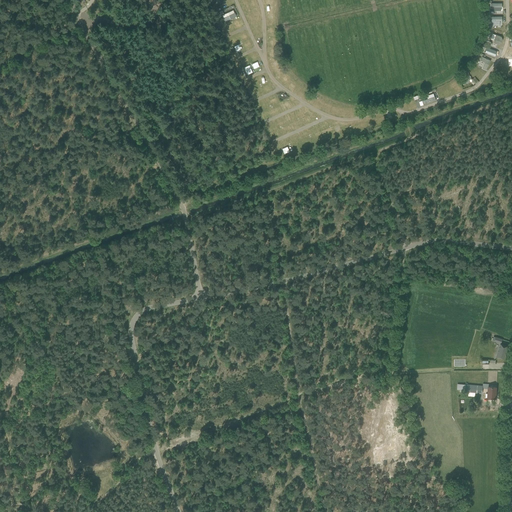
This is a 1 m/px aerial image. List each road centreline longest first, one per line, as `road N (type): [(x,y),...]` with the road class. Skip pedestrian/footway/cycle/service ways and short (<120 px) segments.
road 1 (unclassified): [(201,298),(182,205),(67,0)]
road 2 (unclassified): [(201,298),(438,239),(511,248)]
road 3 (unclassified): [(178,511),(155,451),(125,318),(201,298)]
road 4 (track): [(155,451),(296,396)]
road 5 (unclassified): [(508,511),(511,382)]
